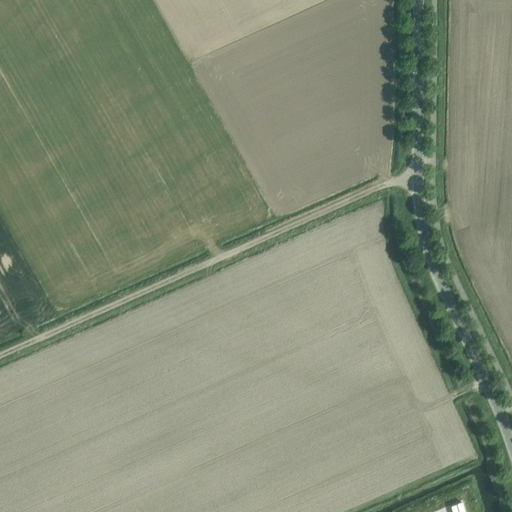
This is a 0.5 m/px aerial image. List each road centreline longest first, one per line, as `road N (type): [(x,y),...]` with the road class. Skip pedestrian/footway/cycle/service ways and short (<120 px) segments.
road 1 (unclassified): [(511,445),(421,222),(419,0)]
road 2 (track): [(417,169),(0,353)]
